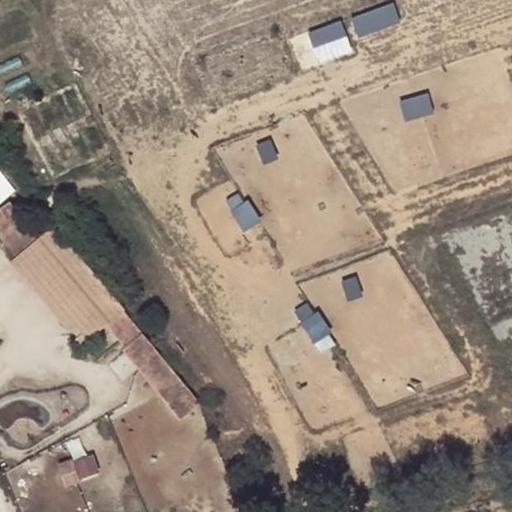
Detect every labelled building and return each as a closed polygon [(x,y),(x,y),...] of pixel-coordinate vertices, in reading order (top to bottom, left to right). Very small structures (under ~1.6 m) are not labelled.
[(397,0),(396,0),(356,16),(364,37),(405,21),(397,0)] [(322,61),(357,50),(347,18),(312,29),(322,61)] [(0,228),(23,253),(42,236),(9,200),(0,208),(0,228)] [(115,320),(130,307),(59,221),(42,236),(23,253),(17,259),(88,344),(115,320)] [(186,371),(130,307),(115,320),(136,344),(133,346),(168,386),(186,371)] [(208,397),(186,371),(168,386),(191,413),(208,397)] [(70,483),(104,472),(97,451),(63,462),(70,483)]
